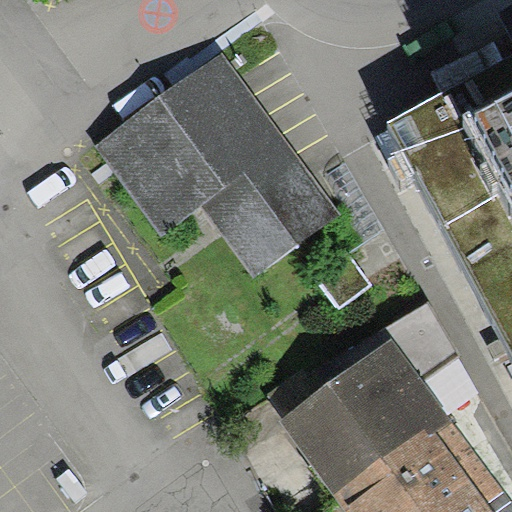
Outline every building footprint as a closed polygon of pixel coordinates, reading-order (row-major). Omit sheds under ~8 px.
[(511,20),(504,25),(511,41),(511,72),(384,138),(436,231),(511,364),(511,20)] [(222,55),(96,146),(162,237),(204,206),(255,275),(338,214),(222,55)] [(371,289),(348,258),(317,281),(339,312),(371,289)] [(282,422),(331,493),(345,511),(495,511),(437,431),(453,419),(450,415),(425,381),(460,357),(428,304),(311,376),(305,370),(266,399),(282,422)] [(479,392),(460,357),(425,381),(450,415),(479,392)] [(511,511),(511,501),(453,419),(437,431),(495,511),(511,511)]
